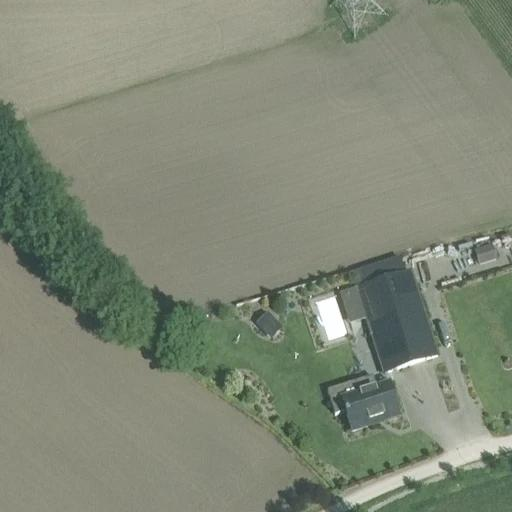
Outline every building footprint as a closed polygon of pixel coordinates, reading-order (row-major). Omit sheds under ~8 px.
[(490,246),(473,251),(477,266),(495,261),(490,246)] [(410,274),(405,275),(398,257),(353,271),(359,290),(342,296),(350,324),(365,319),(383,375),(437,358),(410,274)] [(255,327),(269,342),(283,330),(268,314),(255,327)] [(184,331),(182,349),(194,351),(196,333),(184,331)] [(388,386),(369,392),(356,397),(352,384),(327,392),(334,417),(343,414),(344,417),(346,416),(351,433),(375,425),(374,421),(397,413),(388,386)]
